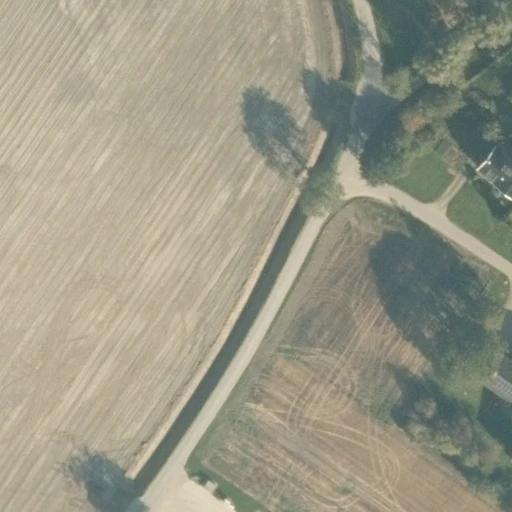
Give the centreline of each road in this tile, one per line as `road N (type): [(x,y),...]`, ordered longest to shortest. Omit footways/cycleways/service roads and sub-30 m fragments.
road 1 (unclassified): [(137,511),(249,345),(363,127)]
road 2 (unclassified): [(363,127),(511,12)]
road 3 (unclassified): [(363,127),(369,57),(358,0)]
